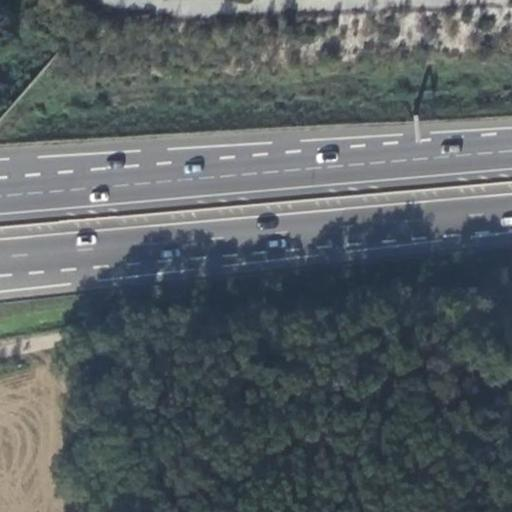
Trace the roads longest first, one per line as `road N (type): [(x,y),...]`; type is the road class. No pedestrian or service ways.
road 1 (track): [(511,288),(65,336),(0,351)]
road 2 (trunk): [(0,264),(511,212)]
road 3 (trunk): [(511,150),(0,187)]
